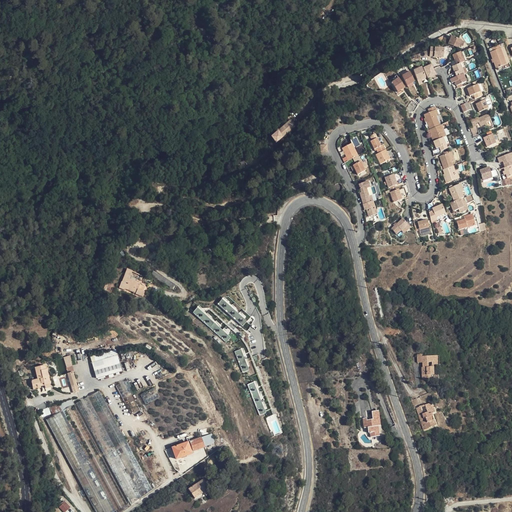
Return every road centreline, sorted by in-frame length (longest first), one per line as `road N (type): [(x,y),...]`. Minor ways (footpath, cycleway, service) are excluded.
road 1 (tertiary): [(301,511),(308,450),(281,332),(282,233),(289,211),(312,198),(337,211),(353,242)]
road 2 (residential): [(353,242),(361,224),(332,150),(336,133),(381,124),(403,151),(416,192),(427,196),(433,176),(418,114),(430,101),(450,103)]
road 3 (tertiary): [(353,242),(417,465),(417,511)]
road 4 (secondary): [(0,389),(25,511)]
road 5 (residential): [(83,511),(29,401)]
